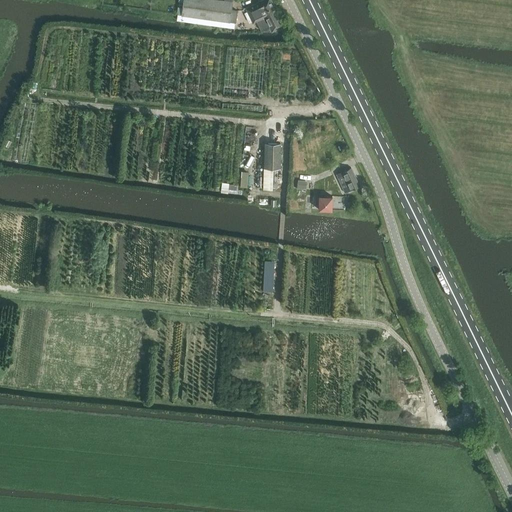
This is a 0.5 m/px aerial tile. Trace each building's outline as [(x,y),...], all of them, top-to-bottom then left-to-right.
[(177,14),(176,21),(229,28),(229,22),(236,23),(237,12),(231,11),(232,0),(183,0),(181,15),(177,14)] [(271,0),(262,0),(246,8),(253,23),(257,21),(262,31),(272,31),(272,32),(284,26),(278,15),(271,0)] [(30,160),(39,98),(24,96),(15,158),(30,160)] [(6,138),(3,144),(9,147),(12,141),(6,138)] [(278,168),(280,168),(280,143),(265,143),(264,168),(273,168),(272,189),(277,189),(278,168)] [(250,182),(251,166),(242,166),(241,182),(250,182)] [(362,189),(353,172),(339,179),(348,196),(362,189)] [(298,181),(297,189),(306,190),(307,182),(298,181)] [(222,182),(221,192),(228,193),(229,183),(222,182)] [(332,196),(318,196),(318,209),(332,210),(332,196)]
